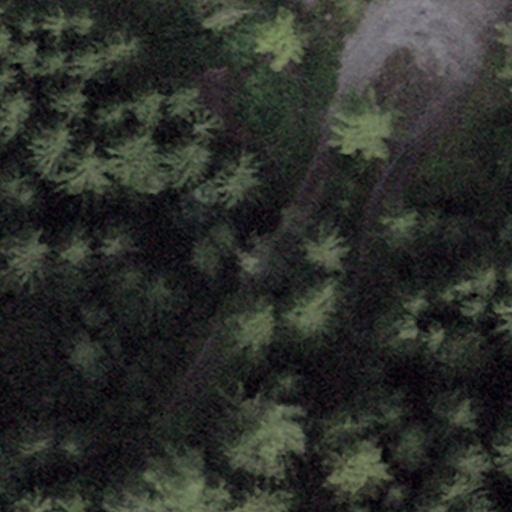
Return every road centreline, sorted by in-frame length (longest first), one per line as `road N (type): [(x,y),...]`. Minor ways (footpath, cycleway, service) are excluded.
road 1 (track): [(446,8),(353,109),(170,410),(126,511)]
road 2 (track): [(344,511),(364,373),(446,8)]
